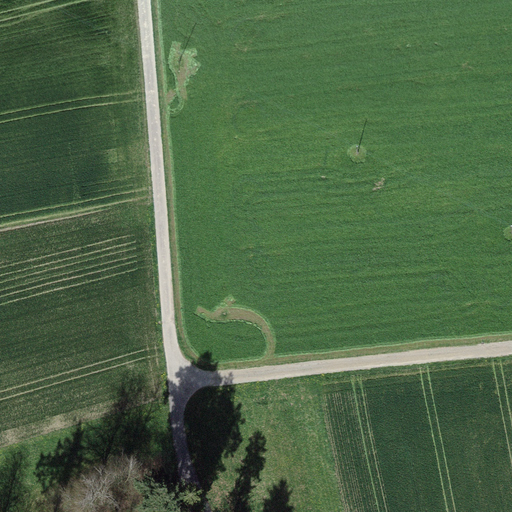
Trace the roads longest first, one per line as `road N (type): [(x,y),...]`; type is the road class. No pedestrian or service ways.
road 1 (unclassified): [(144,0),(174,381)]
road 2 (unclassified): [(174,381),(511,346)]
road 3 (unclassified): [(174,381),(182,455),(202,511)]
